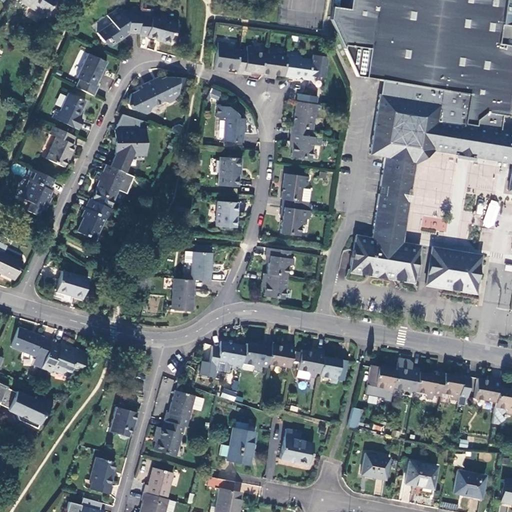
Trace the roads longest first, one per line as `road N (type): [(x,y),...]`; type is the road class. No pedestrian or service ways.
road 1 (residential): [(218,318),(263,187),(264,119),(249,95),(228,83),(159,61),(133,68),(120,84),(19,307)]
road 2 (residential): [(511,360),(263,312),(218,318)]
road 3 (residential): [(165,342),(119,511)]
road 4 (residential): [(165,342),(19,307)]
